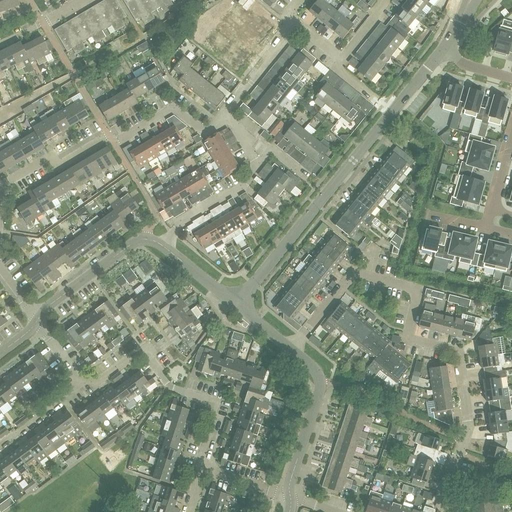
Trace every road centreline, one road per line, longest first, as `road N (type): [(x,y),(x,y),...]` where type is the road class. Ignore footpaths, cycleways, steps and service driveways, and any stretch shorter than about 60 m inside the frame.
road 1 (residential): [(447,511),(443,497),(468,423),(460,360),(454,350),(410,336),(415,292),(358,274),(292,350)]
road 2 (unclassified): [(238,307),(441,54)]
road 3 (residential): [(0,215),(3,185),(50,157),(61,164),(169,111),(204,132),(227,119)]
road 4 (residential): [(197,468),(213,399),(169,384),(143,351),(81,385)]
road 5 (unclassified): [(288,494),(321,382),(292,350)]
road 6 (unclassified): [(38,317),(132,243),(163,246)]
road 7 (residential): [(163,246),(258,167)]
